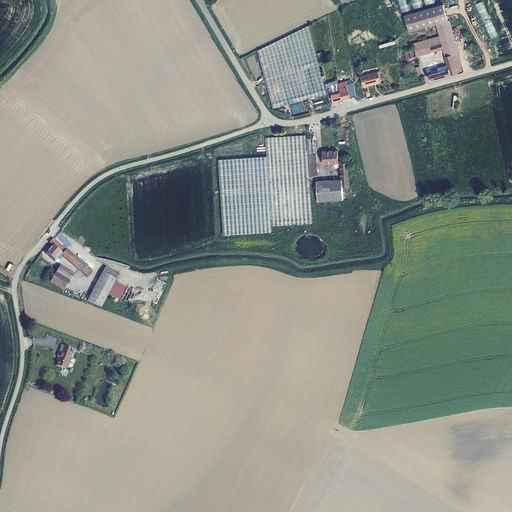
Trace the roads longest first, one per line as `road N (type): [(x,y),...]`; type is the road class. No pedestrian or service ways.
road 1 (unclassified): [(274,123),(125,166),(74,201),(15,277),(22,357),(0,445)]
road 2 (unclassified): [(511,63),(274,123)]
road 3 (unclassified): [(197,0),(274,123)]
